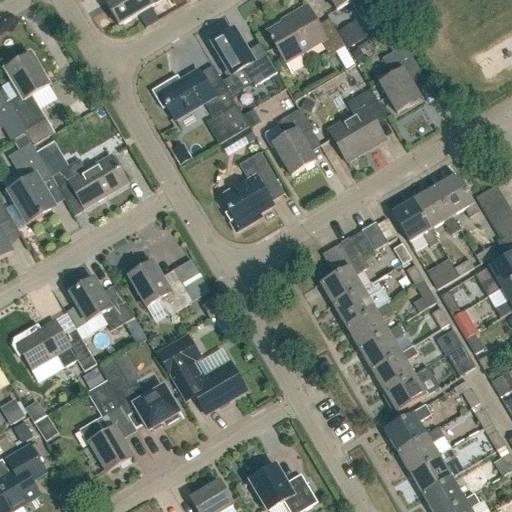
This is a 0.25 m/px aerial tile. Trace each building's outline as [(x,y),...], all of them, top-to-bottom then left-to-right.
[(112,0),(105,4),(120,28),(138,17),(151,9),(153,8),(147,0),(112,0)] [(393,24),(383,7),(378,0),(331,0),(338,12),(352,4),(362,20),(367,17),(377,34),(393,24)] [(290,20),(267,33),(286,65),(321,44),(329,57),(346,47),(330,20),(318,27),(307,8),(289,18),(290,20)] [(151,9),(138,17),(146,29),(159,21),(151,9)] [(252,61),(234,32),(212,45),(231,78),(244,70),(255,88),(277,74),(265,54),(252,61)] [(397,115),(421,101),(406,75),(418,68),(406,48),(383,61),(393,78),(380,86),(397,115)] [(7,104),(13,114),(24,133),(33,147),(54,135),(46,120),(32,98),(49,88),(30,57),(6,71),(21,96),(7,104)] [(163,111),(167,108),(176,122),(205,105),(214,120),(218,118),(230,139),(249,128),(222,82),(208,90),(198,73),(175,87),(172,81),(152,93),(163,111)] [(0,121),(13,114),(7,104),(0,92),(0,121)] [(348,164),(385,141),(377,127),(388,120),(371,92),(348,105),(355,117),(329,133),(348,164)] [(315,163),(300,138),(311,131),(300,111),(277,124),(278,125),(265,133),(264,136),(271,148),(274,147),(292,177),(315,163)] [(15,205),(5,211),(10,220),(17,232),(27,226),(55,210),(40,184),(50,178),(31,146),(9,159),(24,185),(8,195),(15,205)] [(237,234),(256,223),(253,219),(273,208),(262,189),(276,181),(260,155),(240,167),(249,182),(222,198),(230,213),(226,215),(237,234)] [(75,165),(51,179),(65,203),(76,196),(86,211),(128,186),(111,158),(82,175),(75,165)] [(435,190),(453,219),(465,212),(470,221),(480,215),(472,202),(457,177),(435,190)] [(482,211),(502,199),(496,188),(476,200),(482,211)] [(460,232),(453,219),(435,190),(414,203),(431,232),(444,224),(451,237),(460,232)] [(488,221),(509,209),(502,199),(482,211),(488,221)] [(0,261),(12,255),(0,234),(0,226),(10,220),(5,211),(0,202),(0,261)] [(438,244),(431,232),(414,203),(392,216),(409,245),(423,237),(430,249),(438,244)] [(494,232),(511,221),(511,214),(509,209),(488,221),(494,232)] [(500,242),(511,234),(511,221),(494,232),(500,241),(500,242)] [(362,234),(374,254),(388,246),(376,226),(362,234)] [(351,241),(363,260),(374,254),(362,234),(351,241)] [(511,234),(500,242),(500,241),(496,244),(503,255),(511,249),(511,234)] [(352,267),(363,261),(363,260),(351,241),(340,247),(352,267)] [(403,267),(411,262),(402,247),(394,252),(403,267)] [(480,267),(496,258),(491,249),(475,258),(480,267)] [(502,291),(511,285),(511,255),(489,269),(502,291)] [(320,286),(333,308),(362,291),(355,278),(368,270),(363,261),(352,267),(320,286)] [(459,280),(474,271),(469,262),(454,271),(459,280)] [(168,288),(153,264),(129,279),(148,309),(161,301),(171,317),(193,303),(180,281),(168,288)] [(415,289),(424,284),(415,268),(406,273),(415,289)] [(437,292),(453,283),(448,275),(432,284),(437,292)] [(95,281),(71,295),(88,324),(76,332),(82,342),(108,327),(112,333),(135,319),(116,288),(103,296),(95,281)] [(511,285),(502,291),(509,303),(495,311),(501,320),(511,313),(511,285)] [(375,312),(368,300),(377,295),(372,286),(362,291),(333,308),(346,330),(375,312)] [(419,316),(428,310),(437,305),(428,290),(419,295),(422,300),(413,305),(419,316)] [(449,314),(458,309),(449,294),(440,299),(449,314)] [(385,307),(375,313),(375,312),(346,330),(359,351),(388,334),(381,322),(390,316),(385,307)] [(441,332),(449,327),(440,311),(432,316),(441,332)] [(453,320),(466,342),(474,337),(477,335),(464,313),(453,320)] [(15,341),(13,348),(19,359),(24,356),(33,372),(41,384),(64,370),(77,363),(84,374),(97,366),(82,342),(76,332),(64,339),(55,323),(29,338),(26,334),(15,341)] [(388,334),(359,351),(372,373),(401,355),(393,343),(403,338),(397,329),(388,334)] [(141,330),(132,336),(138,346),(148,341),(141,330)] [(454,353),(462,348),(453,333),(445,338),(454,353)] [(475,357),(483,352),(474,337),(466,342),(475,357)] [(230,366),(206,381),(196,364),(202,361),(189,339),(158,358),(184,402),(194,396),(207,417),(247,394),(230,366)] [(401,355),(372,373),(384,394),(413,377),(406,365),(418,358),(413,349),(401,356),(401,355)] [(467,375),(475,370),(466,354),(457,359),(467,375)] [(488,378),(496,373),(487,358),(478,363),(488,378)] [(99,369),(107,383),(128,418),(138,412),(150,433),(165,424),(168,428),(179,421),(177,417),(180,415),(165,389),(147,400),(137,383),(129,387),(114,360),(99,369)] [(423,372),(414,377),(413,377),(384,394),(389,402),(389,405),(392,412),(395,412),(397,416),(427,399),(419,386),(428,381),(423,372)] [(500,400),(509,395),(500,380),(491,385),(500,400)] [(128,418),(107,383),(87,394),(102,420),(81,432),(107,476),(133,460),(119,436),(134,428),(128,418)] [(471,411),(480,406),(471,391),(462,396),(471,411)] [(0,403),(0,421),(4,427),(18,416),(6,399),(0,403)] [(40,441),(52,434),(30,402),(19,409),(40,441)] [(397,455),(426,438),(419,425),(431,417),(425,409),(384,433),(397,455)] [(484,433),(493,428),(484,413),(475,418),(484,433)] [(23,425),(13,431),(21,445),(32,439),(23,425)] [(426,438),(397,455),(410,476),(439,459),(432,447),(444,440),(439,431),(426,438)] [(497,454),(505,449),(496,434),(488,439),(497,454)] [(14,511),(15,511),(39,498),(31,485),(45,476),(30,449),(8,462),(15,474),(0,483),(0,511),(11,511),(13,511),(14,511)] [(439,459),(410,476),(423,498),(452,481),(444,468),(457,461),(451,452),(439,459)] [(510,476),(511,474),(511,460),(509,456),(501,461),(510,476)] [(292,493),(277,469),(251,485),(267,511),(273,511),(285,505),(288,511),(308,511),(318,506),(306,484),(292,493)] [(431,511),(448,511),(465,502),(452,481),(423,498),(431,511)] [(228,511),(235,508),(220,484),(191,501),(197,511),(228,511)] [(470,511),(479,506),(474,497),(465,502),(448,511),(470,511)] [(470,511),(488,511),(483,503),(479,506),(470,511)]
